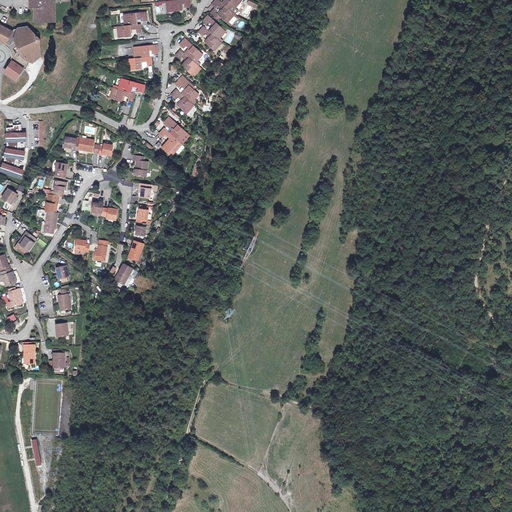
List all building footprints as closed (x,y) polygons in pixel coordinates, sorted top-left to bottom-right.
[(35,12),(35,22),(55,22),(55,14),(54,14),(54,11),(55,11),(55,3),(53,3),(53,0),(29,0),(30,4),(31,4),(31,8),(35,8),(36,8),(36,12),(35,12)] [(167,12),(180,11),(179,4),(185,4),(185,7),(190,7),(189,0),(177,0),(169,1),(166,1),(167,12)] [(218,0),(215,0),(212,5),(215,7),(216,8),(218,6),(223,10),(218,15),(222,18),(230,26),(238,17),(235,15),(232,12),(223,3),(218,0)] [(225,0),(223,3),(232,12),(235,8),(242,0),(241,0),(225,0)] [(215,7),(210,12),(219,20),(222,18),(218,15),(216,12),(216,8),(215,7)] [(124,15),(125,26),(138,24),(137,18),(143,17),(143,21),(147,20),(147,12),(124,15)] [(209,31),(218,40),(226,31),(208,15),(203,21),(207,25),(209,22),(214,27),(209,31)] [(0,24),(0,41),(6,44),(10,46),(12,44),(15,49),(20,45),(22,50),(18,51),(13,59),(13,60),(12,61),(5,72),(16,80),(21,73),(24,69),(26,70),(30,61),(33,63),(40,57),(39,38),(37,37),(37,36),(36,36),(27,27),(14,29),(13,32),(0,24)] [(117,27),(119,38),(131,36),(131,30),(136,29),(137,32),(141,32),(140,24),(138,24),(125,26),(117,27)] [(205,43),(214,51),(222,42),(218,40),(209,31),(204,26),(198,32),(202,36),(205,33),(209,38),(205,43)] [(186,55),(195,63),(203,55),(185,39),(180,45),(183,48),(186,46),(191,50),(186,55)] [(6,44),(5,46),(6,46),(8,48),(9,49),(11,51),(11,53),(11,55),(11,57),(11,59),(13,60),(13,59),(18,51),(15,49),(12,44),(10,46),(6,44)] [(134,47),(136,58),(148,57),(148,50),(153,50),(154,53),(158,53),(157,45),(134,47)] [(186,55),(181,50),(175,56),(179,59),(181,57),(186,61),(182,66),(191,74),(192,73),(195,75),(201,68),(195,63),(186,55)] [(128,59),(129,70),(142,69),(141,62),(147,62),(147,65),(152,65),(151,57),(148,57),(136,58),(128,59)] [(122,78),(119,89),(131,93),(133,87),(138,88),(137,91),(142,93),(145,85),(122,78)] [(182,94),(191,103),(199,94),(181,78),(176,84),(180,88),(182,85),(187,89),(182,94)] [(113,87),(109,98),(122,102),(124,95),(129,97),(128,100),(133,101),(135,94),(131,93),(119,89),(113,87)] [(178,105),(187,114),(194,105),(191,103),(182,94),(177,89),(171,95),(175,99),(177,96),(182,101),(178,105)] [(171,134),(180,142),(187,134),(170,117),(164,123),(168,127),(170,124),(175,129),(171,134)] [(7,128),(7,134),(9,134),(10,142),(7,142),(7,149),(9,149),(7,157),(6,157),(4,164),(6,164),(3,172),(20,178),(23,170),(14,167),(15,163),(17,158),(24,160),(25,152),(18,150),(18,146),(19,144),(19,141),(26,141),(26,133),(19,133),(19,129),(19,127),(20,126),(20,125),(13,126),(13,127),(7,128)] [(167,153),(172,157),(183,145),(180,142),(171,134),(165,128),(159,134),(163,138),(165,135),(170,139),(166,144),(170,149),(167,153)] [(66,137),(64,147),(71,148),(75,148),(74,150),(79,150),(79,149),(80,144),(76,143),(76,139),(66,137)] [(80,144),(79,149),(93,152),(95,140),(82,138),(81,138),(80,144)] [(100,146),(99,154),(102,155),(102,154),(111,155),(113,146),(104,144),(104,147),(100,146)] [(166,144),(162,148),(167,153),(170,149),(166,144)] [(144,162),(144,156),(134,155),(134,160),(137,161),(135,175),(146,177),(148,162),(144,162)] [(58,176),(65,177),(67,167),(68,161),(61,160),(61,163),(57,162),(56,171),(59,171),(58,176)] [(195,179),(200,167),(196,165),(191,177),(195,179)] [(54,191),(53,195),(63,196),(64,189),(65,182),(56,181),(54,191)] [(152,185),(140,184),(139,188),(142,188),(141,191),(141,196),(150,198),(151,190),(152,185)] [(2,198),(11,204),(14,200),(15,201),(16,199),(15,199),(18,194),(8,188),(2,198)] [(48,194),(46,210),(48,211),(56,212),(59,196),(48,194)] [(83,200),(82,210),(92,211),(102,213),(102,208),(103,202),(100,202),(99,203),(94,202),(92,202),(92,201),(83,200)] [(8,211),(11,204),(5,202),(2,209),(8,211)] [(102,213),(101,215),(108,216),(107,219),(116,220),(117,210),(109,208),(109,209),(102,208),(102,213)] [(137,218),(137,222),(146,223),(146,220),(147,220),(149,210),(147,210),(141,209),(140,209),(138,218),(137,218)] [(45,227),(44,232),(53,233),(54,228),(55,229),(58,213),(56,212),(48,211),(46,227),(45,227)] [(137,226),(136,235),(145,236),(146,227),(145,227),(145,226),(150,226),(151,224),(146,223),(137,222),(136,226),(137,226)] [(22,238),(24,239),(20,244),(29,250),(34,243),(30,240),(33,236),(27,232),(22,238)] [(24,239),(22,238),(18,244),(28,252),(29,250),(20,244),(24,239)] [(40,239),(37,242),(44,248),(47,244),(40,239)] [(77,240),(76,249),(85,250),(85,251),(88,252),(90,244),(86,243),(87,241),(77,240)] [(96,251),(94,259),(105,261),(108,242),(100,240),(98,252),(96,251)] [(129,258),(138,261),(144,244),(134,241),(131,249),(132,250),(129,258)] [(2,267),(3,271),(10,269),(9,265),(8,265),(5,255),(0,256),(0,267),(0,268),(2,267)] [(122,272),(117,280),(124,284),(129,275),(133,269),(124,264),(120,271),(122,272)] [(59,279),(69,276),(67,266),(57,268),(59,279)] [(4,281),(6,285),(16,282),(13,272),(11,272),(10,269),(3,271),(1,271),(2,274),(4,281)] [(129,275),(124,284),(128,286),(133,277),(129,275)] [(7,303),(9,308),(23,303),(19,289),(9,292),(10,297),(12,301),(8,303),(7,303)] [(60,310),(71,309),(69,294),(67,295),(66,289),(61,289),(62,295),(59,296),(60,310)] [(57,336),(68,335),(67,323),(56,324),(57,336)] [(26,354),(26,364),(35,363),(35,346),(31,346),(24,346),(24,354),(26,354)] [(53,361),(53,368),(54,368),(64,368),(65,354),(53,354),(53,361)] [(37,439),(31,440),(37,466),(42,465),(37,439)]
